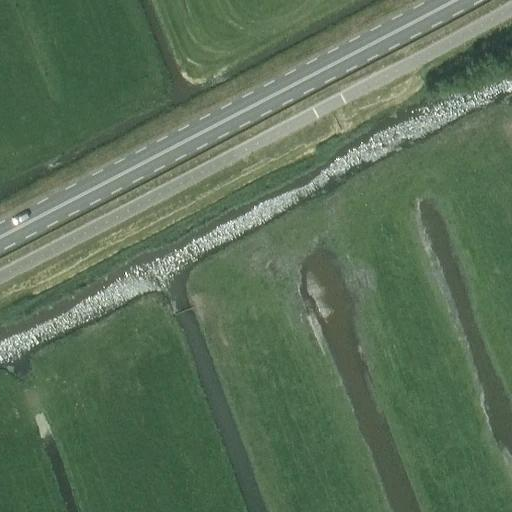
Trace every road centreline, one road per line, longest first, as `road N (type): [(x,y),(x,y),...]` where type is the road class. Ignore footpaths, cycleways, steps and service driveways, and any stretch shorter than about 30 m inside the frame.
road 1 (unclassified): [(0,278),(511,10)]
road 2 (primary): [(0,241),(462,0)]
